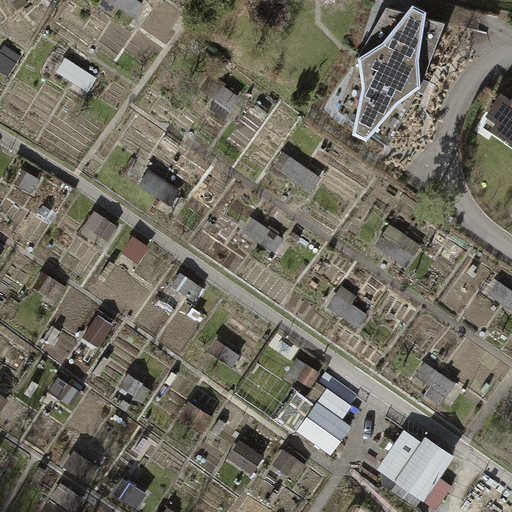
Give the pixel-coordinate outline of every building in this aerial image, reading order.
[(114,0),(137,15),(146,3),(141,0),(114,0)] [(355,52),(334,108),(383,142),(417,82),(440,20),(382,4),(355,52)] [(69,57),(60,70),(90,89),(99,76),(69,57)] [(511,136),(511,102),(511,104),(501,97),(490,114),(500,121),(496,126),(511,136)] [(294,154),(284,166),(313,190),(323,177),(294,154)] [(391,222),(378,243),(411,264),(424,243),(391,222)] [(492,293),(511,305),(511,290),(498,282),(492,293)] [(345,289),(332,301),(356,327),(369,314),(345,289)] [(292,378),(314,388),(322,370),(301,361),(292,378)] [(422,374),(434,384),(427,392),(442,403),(458,382),(432,362),(422,374)] [(192,400),(183,415),(206,430),(215,415),(192,400)] [(348,426),(316,402),(296,428),(329,452),(348,426)] [(378,467),(396,479),(421,442),(403,430),(378,467)] [(424,438),(421,442),(396,479),(421,497),(450,455),(424,438)] [(256,474),(268,456),(242,439),(230,458),(256,474)] [(90,480),(100,466),(77,451),(68,466),(90,480)]
